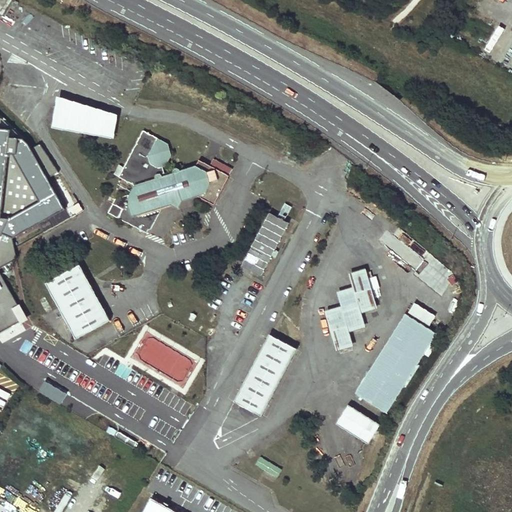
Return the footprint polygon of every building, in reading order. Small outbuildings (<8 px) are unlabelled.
[(57,106),(53,126),(113,137),(117,116),(57,106)] [(0,332),(28,319),(0,270),(0,266),(18,257),(12,236),(64,205),(28,141),(23,136),(11,133),(12,125),(0,115),(0,332)] [(168,143),(143,130),(119,177),(122,178),(135,185),(130,195),(115,199),(108,213),(147,233),(149,229),(152,229),(163,208),(171,205),(179,209),(184,200),(198,196),(214,204),(229,176),(199,160),(195,166),(179,171),(177,168),(175,168),(173,173),(165,175),(163,167),(166,166),(172,155),(168,143)] [(260,278),(289,224),(284,222),(277,218),(269,214),(250,249),(240,267),(249,272),(260,278)] [(380,240),(392,249),(398,241),(386,232),(380,240)] [(405,258),(410,251),(403,247),(399,254),(405,258)] [(58,307),(75,339),(109,320),(86,278),(79,265),(45,283),(58,307)] [(376,306),(366,271),(349,276),(353,290),(337,295),(342,309),(325,314),(336,349),(352,344),(348,330),(364,325),(360,311),(376,306)] [(357,396),(384,412),(434,332),(407,315),(357,396)] [(437,334),(434,332),(384,412),(386,414),(437,334)] [(268,336),(232,402),(259,417),(295,351),(268,336)] [(70,394),(44,379),(38,391),(63,405),(70,394)] [(0,388),(0,394),(7,399),(10,394),(0,388)] [(359,441),(370,423),(353,412),(342,429),(359,441)] [(137,443),(117,432),(114,437),(134,448),(137,443)] [(260,455),(255,464),(277,476),(282,468),(260,455)] [(182,511),(149,494),(138,511),(182,511)]
